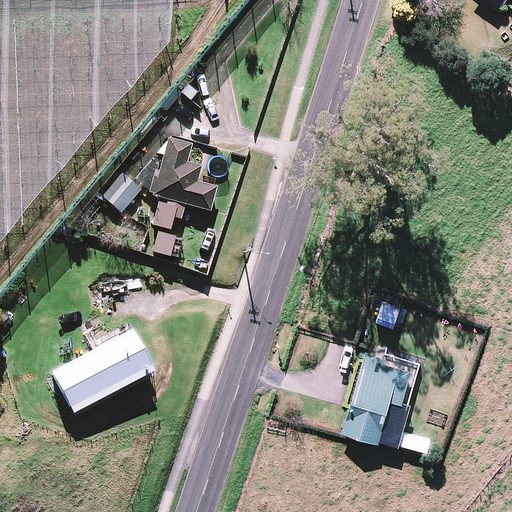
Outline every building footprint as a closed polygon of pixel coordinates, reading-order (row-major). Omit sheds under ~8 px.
[(189,141),(167,135),(151,191),(208,207),(215,181),(195,175),(199,163),(184,159),(189,141)] [(102,195),(107,198),(121,210),(139,187),(121,172),(102,195)] [(106,203),(94,192),(80,207),(92,218),(106,203)] [(400,307),(382,303),(377,322),(395,326),(400,307)] [(152,373),(130,334),(51,378),(73,417),(152,373)] [(416,366),(363,353),(343,434),(404,449),(408,435),(400,433),(416,366)]
